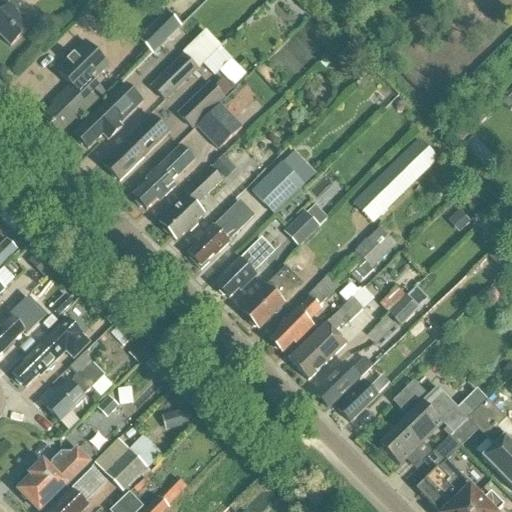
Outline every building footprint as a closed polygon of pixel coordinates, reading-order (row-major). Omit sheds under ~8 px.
[(0,41),(10,52),(30,33),(16,18),(23,10),(13,0),(2,0),(0,2),(0,12),(3,15),(0,17),(0,41)] [(438,0),(421,0),(430,8),(438,0)] [(166,13),(137,41),(152,57),(181,29),(166,13)] [(183,57),(150,89),(164,104),(221,49),(205,33),(182,56),(183,57)] [(105,97),(92,85),(108,69),(84,45),(55,73),(70,88),(52,106),(54,109),(42,120),(59,138),(75,122),(77,124),(105,97)] [(209,85),(176,117),(192,132),(224,101),(233,92),(219,77),(210,85),(209,85)] [(124,90),(73,140),(77,143),(77,147),(80,150),(83,150),(87,154),(102,140),(107,145),(121,132),(118,130),(141,107),(124,90)] [(510,114),(511,111),(511,97),(502,106),(510,114)] [(196,130),(218,153),(242,130),(220,107),(196,130)] [(460,146),(473,132),(460,119),(446,132),(460,146)] [(151,121),(128,144),(127,144),(102,168),(111,177),(111,180),(114,183),(116,183),(119,186),(144,161),(141,158),(153,147),(155,150),(167,138),(151,121)] [(387,214),(438,164),(418,144),(367,194),(387,214)] [(170,187),(193,164),(180,150),(157,172),(144,184),(147,187),(134,200),(136,203),(136,207),(140,211),(144,211),(146,213),(159,201),(161,204),(174,191),(170,187)] [(213,168),(225,182),(236,172),(223,159),(213,168)] [(281,165),(251,195),(274,218),(304,189),(281,165)] [(211,195),(221,184),(210,172),(209,171),(182,197),(183,198),(186,201),(161,227),(178,245),(189,233),(191,235),(199,228),(197,226),(204,218),(196,210),(211,195)] [(191,261),(189,263),(201,275),(209,267),(207,265),(216,256),(220,256),(229,247),(228,246),(254,220),(240,204),(213,231),(212,230),(198,245),(199,248),(189,258),(191,261)] [(305,214),(283,235),(298,250),(319,230),(318,229),(326,221),(314,208),(306,216),(305,214)] [(460,215),(449,225),(459,236),(470,227),(460,215)] [(280,355),(283,358),(299,341),(304,341),(313,331),(309,326),(322,313),(318,310),(350,278),(359,286),(373,273),(372,272),(396,248),(379,231),(366,243),(355,255),(356,256),(350,261),(349,260),(329,280),(327,278),(308,299),(311,302),(298,315),(297,314),(279,332),(281,333),(269,345),(271,347),(274,353),(280,355)] [(511,249),(505,242),(488,259),(503,274),(511,265),(511,249)] [(226,300),(229,303),(243,290),(245,292),(256,280),(253,276),(274,255),(263,243),(241,265),(239,263),(224,278),(225,280),(216,290),(219,293),(219,296),(222,299),(226,300)] [(2,248),(0,249),(0,268),(11,257),(2,248)] [(60,263),(47,249),(29,266),(42,280),(60,263)] [(303,289),(286,271),(266,291),(240,316),(247,322),(248,321),(249,324),(249,327),(254,331),(257,332),(259,334),(274,319),(277,319),(281,315),(281,312),(284,309),(283,308),(303,289)] [(342,292),(348,301),(361,293),(355,284),(342,292)] [(417,290),(389,317),(400,329),(417,312),(417,311),(428,301),(417,290)] [(405,300),(397,292),(380,308),(388,316),(405,300)] [(59,321),(74,307),(65,298),(51,312),(59,321)] [(345,349),(334,336),(342,328),(345,330),(362,313),(361,311),(353,302),(289,364),(309,384),(345,349)] [(21,331),(35,316),(25,306),(11,321),(9,319),(1,326),(3,328),(0,331),(0,357),(15,342),(17,342),(20,340),(20,338),(24,334),(21,331)] [(106,335),(118,323),(108,312),(96,324),(106,335)] [(72,357),(85,344),(67,326),(57,335),(56,334),(41,349),(40,348),(25,364),(26,366),(15,378),(17,380),(17,384),(20,387),(24,387),(27,389),(43,373),(45,374),(48,371),(51,372),(54,369),(53,366),(56,363),(52,359),(63,348),(72,357)] [(137,365),(148,356),(139,346),(128,356),(137,365)] [(84,399),(105,377),(83,356),(69,370),(78,379),(71,386),(70,385),(46,409),(62,425),(85,401),(84,399)] [(330,414),(373,370),(365,362),(352,375),(344,367),(318,394),(321,397),(317,401),(330,414)] [(454,437),(469,423),(474,417),(488,404),(479,395),(466,409),(463,405),(457,410),(437,391),(428,400),(414,386),(393,406),(409,422),(381,449),(401,470),(444,427),(454,437)] [(351,428),(376,402),(361,387),(348,400),(348,402),(337,414),(351,428)] [(498,395),(488,405),(498,415),(508,405),(498,395)] [(106,421),(118,409),(108,400),(97,411),(106,421)] [(488,404),(474,417),(469,423),(487,441),(506,423),(488,404)] [(165,434),(193,427),(189,411),(161,419),(165,434)] [(511,491),(511,446),(500,434),(490,444),(495,449),(482,461),(511,491)] [(501,511),(504,510),(490,496),(483,504),(471,492),(461,501),(447,486),(450,483),(440,473),(461,452),(450,441),(425,465),(434,475),(417,493),(435,511),(501,511)] [(53,466),(49,470),(42,464),(39,467),(36,467),(32,471),(33,474),(30,477),(32,480),(19,493),(22,496),(22,500),(27,503),(29,503),(38,511),(42,511),(67,488),(66,487),(70,483),(72,484),(91,465),(78,452),(75,455),(60,454),(51,464),(53,466)] [(123,494),(147,470),(129,453),(105,477),(123,494)] [(93,471),(52,511),(84,511),(88,509),(85,505),(106,485),(93,471)] [(140,511),(143,509),(129,495),(111,511),(140,511)] [(166,511),(169,510),(160,501),(148,511),(166,511)]
